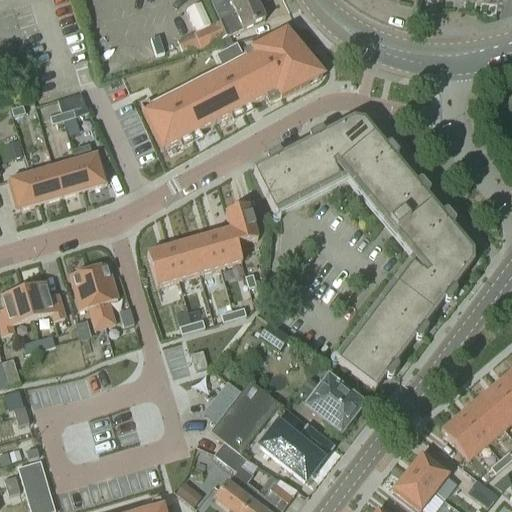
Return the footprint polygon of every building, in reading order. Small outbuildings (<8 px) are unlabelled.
[(213,28),(180,43),(187,58),(220,43),(264,23),(253,0),(227,0),(235,18),(213,28)] [(147,104),(140,108),(144,116),(142,116),(162,154),(265,101),(269,108),(280,102),(320,81),(322,76),(311,63),(306,68),(291,51),(297,46),(286,33),(248,52),(252,60),(151,112),(147,104)] [(237,48),(230,52),(235,61),(242,57),(237,48)] [(230,52),(222,56),(227,65),(235,61),(230,52)] [(222,56),(215,60),(220,69),(227,65),(222,56)] [(75,121),(88,116),(80,97),(56,105),(60,117),(72,114),(75,121)] [(22,110),(11,114),(13,121),(24,117),(22,110)] [(72,114),(60,117),(63,125),(75,121),(72,114)] [(56,118),(41,122),(49,150),(64,146),(56,118)] [(353,124),(272,166),(293,206),(339,182),(333,172),(334,171),(331,168),(335,164),(428,275),(424,279),(421,275),(420,276),(410,268),(337,366),(373,394),(471,266),(471,255),(404,176),(399,170),(362,126),(353,124)] [(17,145),(4,148),(8,161),(21,157),(17,145)] [(97,159),(75,165),(83,194),(105,187),(97,159)] [(75,165),(53,172),(61,200),(83,194),(75,165)] [(267,168),(252,176),(274,216),(287,210),(293,206),(272,166),(267,168)] [(53,172),(30,178),(38,207),(61,200),(53,172)] [(38,207),(30,178),(6,185),(15,215),(39,208),(38,207)] [(247,210),(226,216),(231,232),(236,249),(257,243),(247,210)] [(231,232),(210,239),(220,272),(241,266),(236,249),(231,232)] [(210,239),(189,245),(199,278),(220,272),(210,239)] [(189,245),(169,251),(178,284),(199,278),(189,245)] [(169,251),(147,257),(157,290),(178,284),(169,251)] [(106,269),(87,274),(103,330),(113,327),(107,305),(116,303),(106,269)] [(87,274),(69,279),(79,314),(88,311),(94,333),(103,330),(87,274)] [(253,278),(245,281),(248,292),(256,290),(253,278)] [(43,287),(22,293),(30,323),(51,317),(53,323),(63,320),(57,298),(47,301),(43,287)] [(5,314),(0,315),(0,332),(2,338),(12,335),(10,329),(30,323),(22,293),(1,300),(5,314)] [(128,312),(118,315),(123,330),(133,327),(128,312)] [(244,312),(232,315),(234,323),(246,319),(244,312)] [(232,315),(221,319),(223,326),(234,323),(232,315)] [(86,322),(74,326),(79,342),(90,338),(86,322)] [(202,324),(191,328),(193,335),(204,332),(202,324)] [(268,327),(258,343),(278,357),(279,356),(280,357),(289,342),(268,327)] [(191,328),(179,331),(182,338),(193,335),(191,328)] [(53,350),(51,340),(37,344),(39,353),(53,350)] [(39,353),(37,344),(25,347),(27,356),(39,353)] [(201,358),(189,360),(193,376),(205,373),(201,358)] [(0,392),(19,386),(12,362),(0,365),(0,392)] [(104,362),(84,366),(87,383),(107,379),(104,362)] [(511,372),(494,388),(511,409),(511,372)] [(320,392),(305,412),(340,439),(362,409),(328,382),(326,384),(323,381),(317,390),(320,392)] [(229,386),(209,410),(249,441),(276,407),(250,386),(250,387),(242,396),(229,386)] [(511,409),(494,388),(476,403),(503,434),(511,426),(511,409)] [(476,403),(459,417),(486,449),(503,434),(476,403)] [(23,410),(13,413),(15,421),(26,418),(23,410)] [(209,410),(204,417),(217,427),(212,434),(238,455),(249,441),(209,410)] [(459,417),(440,433),(467,464),(486,449),(459,417)] [(26,418),(15,421),(17,428),(28,426),(26,418)] [(277,429),(260,451),(304,486),(322,463),(332,450),(308,431),(297,445),(277,429)] [(227,487),(214,504),(215,505),(224,511),(246,511),(258,496),(247,487),(252,480),(250,479),(256,472),(224,446),(214,458),(237,476),(228,487),(227,487)] [(36,452),(26,455),(28,462),(38,459),(36,452)] [(511,461),(508,456),(498,464),(504,470),(511,463),(511,461)] [(420,459),(406,477),(433,498),(447,480),(420,459)] [(495,478),(504,470),(498,464),(489,472),(495,478)] [(40,465),(28,468),(31,475),(42,472),(40,465)] [(28,468),(17,471),(19,478),(31,475),(28,468)] [(42,472),(31,475),(33,482),(44,479),(42,472)] [(185,496),(196,506),(217,483),(206,473),(185,496)] [(31,475),(19,478),(22,486),(33,482),(31,475)] [(406,477),(392,495),(414,511),(422,511),(433,498),(406,477)] [(44,479),(33,482),(35,490),(46,486),(44,479)] [(14,481),(4,483),(6,491),(16,489),(14,481)] [(33,482),(22,486),(24,493),(35,490),(33,482)] [(46,486),(35,490),(37,497),(48,494),(46,486)] [(485,511),(487,511),(496,501),(477,487),(468,499),(485,511)] [(16,489),(6,491),(8,499),(18,496),(16,489)] [(35,490),(24,493),(26,500),(37,497),(35,490)] [(258,496),(246,511),(283,511),(292,502),(276,490),(266,502),(258,496)] [(48,494),(37,497),(39,504),(50,501),(48,494)] [(37,497),(26,500),(28,507),(39,504),(37,497)] [(50,501),(39,504),(41,511),(52,508),(50,501)] [(164,511),(164,509),(163,510),(160,501),(151,504),(153,511),(149,511),(164,511)]
